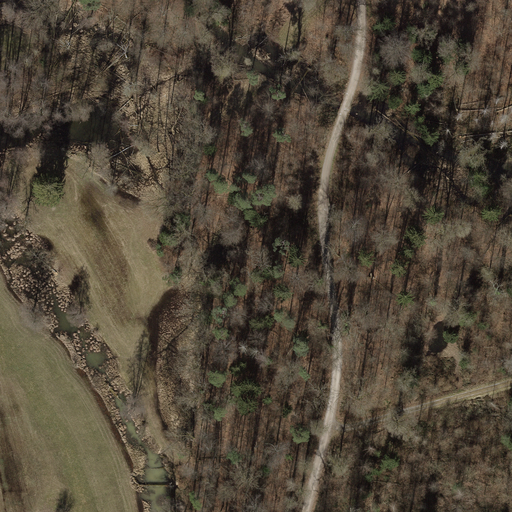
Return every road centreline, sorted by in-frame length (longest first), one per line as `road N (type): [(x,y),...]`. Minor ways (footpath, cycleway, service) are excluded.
road 1 (track): [(360,0),(351,89),(321,212),(338,372),(306,511)]
road 2 (track): [(511,382),(327,428)]
road 3 (track): [(304,511),(168,453)]
